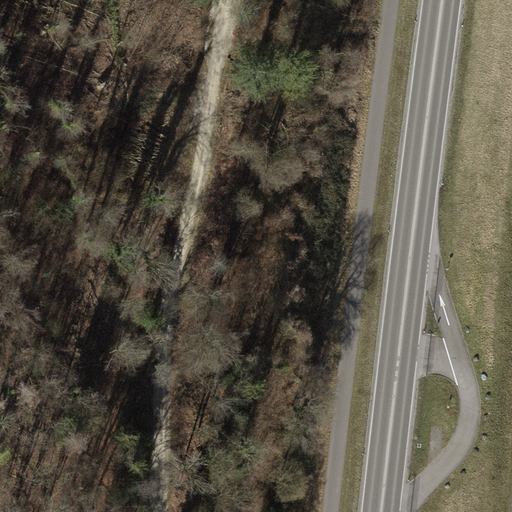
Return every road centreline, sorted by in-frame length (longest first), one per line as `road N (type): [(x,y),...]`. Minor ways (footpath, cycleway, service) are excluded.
road 1 (track): [(226,0),(169,320),(157,511)]
road 2 (trunk): [(383,511),(443,0)]
road 3 (track): [(96,511),(119,344),(218,63)]
